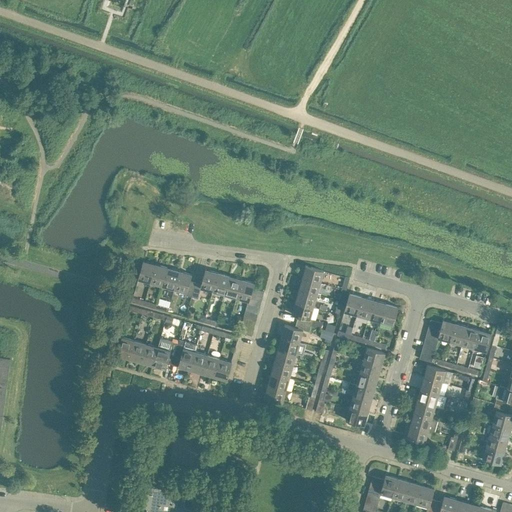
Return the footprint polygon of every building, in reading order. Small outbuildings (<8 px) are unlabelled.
[(150,282),(156,263),(144,260),(138,279),(150,282)] [(162,286),(168,266),(156,263),(150,282),(162,286)] [(321,283),(324,270),(305,265),(301,277),(321,283)] [(174,289),(179,270),(168,266),(162,286),(174,289)] [(213,290),(218,272),(206,268),(201,284),(200,287),(201,287),(213,290)] [(186,293),(189,280),(191,273),(179,270),(174,289),(186,293)] [(225,294),(230,275),(218,272),(213,290),(225,294)] [(237,297),(242,279),(230,275),(225,294),(237,297)] [(317,294),(321,283),(301,277),(298,289),(317,294)] [(249,299),(251,293),(253,287),(254,282),(242,279),(237,297),(249,300),(249,301),(249,299)] [(191,296),(195,282),(189,280),(186,293),(185,294),(191,296)] [(198,298),(201,287),(200,287),(201,284),(195,282),(191,296),(198,298)] [(263,297),(264,291),(253,287),(251,293),(263,297)] [(314,306),(317,294),(298,289),(295,301),(314,306)] [(357,315),(362,295),(350,292),(344,311),(357,315)] [(261,302),(263,297),(251,293),(249,299),(261,302)] [(368,318),(374,299),(362,295),(357,315),(368,318)] [(260,307),(261,302),(249,299),(249,301),(249,300),(248,304),(260,307)] [(380,321),(386,302),(374,299),(368,318),(380,321)] [(311,318),(314,306),(295,301),(291,313),(298,315),(310,318),(311,318)] [(398,306),(386,302),(380,321),(393,325),(398,306)] [(258,313),(260,307),(248,304),(246,309),(258,313)] [(256,318),(258,313),(246,309),(245,315),(256,318)] [(255,324),(256,318),(245,315),(243,320),(255,324)] [(311,325),(313,318),(311,318),(310,318),(298,315),(297,321),(311,325)] [(216,325),(217,320),(205,317),(204,322),(216,325)] [(323,321),(313,318),(311,325),(321,328),(323,321)] [(440,328),(442,323),(430,319),(429,325),(440,328)] [(450,341),(455,322),(443,319),(442,323),(440,328),(439,334),(438,337),(450,341)] [(253,329),(255,324),(243,320),(241,326),(253,329)] [(310,331),(311,325),(297,321),(295,327),(303,329),(310,331)] [(335,325),(327,322),(325,329),(334,331),(335,325)] [(462,344),(467,325),(455,322),(450,341),(462,344)] [(240,332),(241,327),(229,324),(228,328),(240,332)] [(300,341),(303,329),(295,327),(284,324),(281,336),(300,341)] [(439,334),(440,328),(429,325),(427,331),(439,334)] [(474,347),(479,329),(467,325),(462,344),(474,347)] [(252,335),(253,329),(241,326),(241,327),(240,332),(252,335)] [(484,355),(491,332),(479,329),(474,347),(472,352),(484,355)] [(337,335),(350,338),(351,334),(339,330),(337,335)] [(438,337),(439,334),(427,331),(426,336),(438,339),(438,337)] [(238,340),(239,335),(226,332),(225,336),(238,340)] [(129,358),(134,339),(122,336),(117,355),(129,358)] [(296,353),(300,341),(281,336),(278,348),(296,353)] [(436,345),(438,339),(426,336),(424,341),(436,345)] [(158,346),(153,365),(165,368),(168,356),(170,349),(172,340),(160,337),(158,346)] [(141,362),(146,343),(134,339),(129,358),(141,362)] [(174,357),(172,364),(178,366),(185,341),(179,339),(178,342),(174,357)] [(174,357),(178,342),(172,340),(170,349),(168,356),(174,357)] [(386,348),(387,344),(375,340),(373,345),(386,348)] [(185,341),(178,366),(190,369),(195,351),(197,344),(185,341)] [(435,350),(436,345),(424,341),(422,347),(435,350)] [(153,365),(158,346),(146,343),(141,362),(153,365)] [(382,365),(385,352),(366,347),(363,359),(382,365)] [(433,356),(435,350),(422,347),(421,352),(433,356)] [(293,365),(296,353),(278,348),(274,360),(293,365)] [(325,348),(321,360),(326,362),(329,349),(325,348)] [(202,373),(207,354),(195,351),(190,369),(202,373)] [(432,357),(433,357),(433,356),(421,352),(419,358),(431,361),(432,357)] [(214,376),(219,357),(207,354),(202,373),(214,376)] [(10,358),(0,356),(0,362),(10,364),(10,358)] [(226,380),(232,361),(219,357),(214,376),(226,380)] [(378,376),(382,365),(363,359),(359,371),(378,376)] [(290,377),(293,365),(274,360),(271,372),(290,377)] [(0,368),(9,370),(10,364),(0,362),(0,368)] [(442,382),(445,370),(426,364),(423,376),(442,382)] [(481,371),(480,370),(468,367),(467,372),(479,375),(481,371)] [(0,375),(8,376),(9,370),(0,368),(0,375)] [(375,388),(378,376),(359,371),(356,383),(375,388)] [(286,389),(290,377),(271,372),(267,384),(286,389)] [(439,394),(442,382),(423,376),(420,388),(439,394)] [(475,377),(470,376),(467,389),(471,390),(475,377)] [(349,381),(347,387),(354,389),(353,395),(371,400),(375,388),(356,383),(349,381)] [(283,401),(286,389),(267,384),(264,396),(283,401)] [(511,401),(511,388),(506,387),(503,398),(503,399),(511,402),(511,401)] [(435,406),(439,394),(420,388),(416,400),(435,406)] [(312,409),(315,397),(311,396),(309,395),(306,408),(312,409)] [(368,412),(371,400),(353,395),(349,407),(368,412)] [(503,399),(503,398),(497,396),(495,403),(509,407),(511,402),(503,399)] [(326,400),(324,399),(323,399),(319,398),(316,410),(322,412),(326,400)] [(432,417),(435,406),(416,400),(413,412),(432,417)] [(508,413),(509,407),(495,403),(493,408),(496,409),(495,410),(508,413)] [(364,424),(368,412),(349,407),(346,419),(364,424)] [(511,423),(511,414),(508,413),(495,410),(492,422),(511,427),(511,423)] [(438,419),(432,417),(413,412),(410,424),(428,429),(435,431),(438,419)] [(473,416),(468,414),(465,427),(469,428),(473,416)] [(488,421),(485,432),(489,434),(508,439),(511,427),(492,422),(488,421)] [(425,441),(428,429),(410,424),(406,436),(425,441)] [(504,451),(508,439),(489,434),(485,446),(504,451)] [(454,450),(458,438),(453,437),(453,436),(451,435),(448,448),(454,450)] [(464,453),(468,441),(468,440),(466,439),(466,440),(461,439),(458,451),(464,453)] [(501,463),(504,451),(485,446),(482,458),(501,463)] [(392,496),(398,477),(385,474),(384,479),(382,485),(381,490),(380,492),(392,496)] [(195,511),(196,508),(187,507),(184,504),(186,489),(189,487),(187,485),(188,479),(178,478),(176,475),(173,477),(167,476),(166,486),(163,488),(148,486),(146,483),(144,485),(138,484),(136,495),(134,497),(136,499),(135,505),(145,507),(147,509),(150,509),(149,511),(195,511)] [(382,485),(384,479),(372,475),(371,481),(382,485)] [(404,499),(410,480),(398,477),(392,496),(404,499)] [(417,502),(422,484),(410,480),(404,499),(417,502)] [(381,490),(382,485),(371,481),(369,487),(381,490)] [(428,506),(431,498),(434,487),(422,484),(417,502),(428,506)] [(379,496),(380,492),(381,490),(369,487),(368,492),(379,496)] [(378,501),(379,496),(368,492),(366,498),(378,501)] [(452,511),(456,498),(444,494),(442,501),(439,511),(452,511)] [(376,506),(378,501),(366,498),(365,503),(376,506)] [(432,511),(437,500),(431,498),(428,506),(426,511),(432,511)] [(465,511),(468,501),(456,498),(452,511),(465,511)] [(439,511),(442,501),(437,500),(432,511),(439,511)] [(478,511),(480,505),(468,501),(465,511),(478,511)] [(504,511),(508,503),(503,501),(499,511),(504,511)] [(374,511),(376,506),(365,503),(363,509),(366,509),(374,511)]
